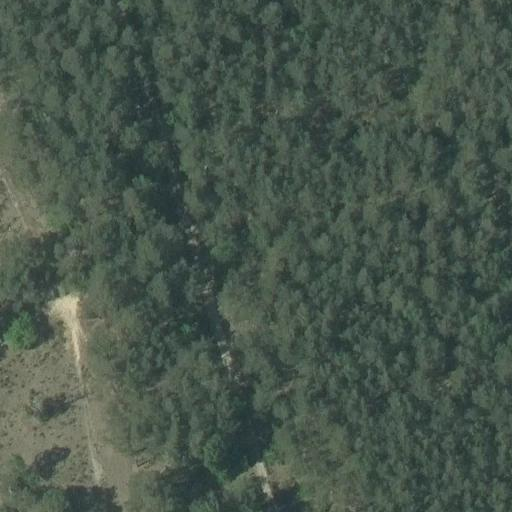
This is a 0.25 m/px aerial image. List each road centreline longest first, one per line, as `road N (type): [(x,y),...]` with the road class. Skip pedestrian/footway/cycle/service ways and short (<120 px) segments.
road 1 (track): [(0,167),(66,248),(99,511)]
road 2 (track): [(271,511),(183,225)]
road 3 (track): [(117,0),(183,225)]
road 4 (track): [(183,225),(130,245),(66,248)]
